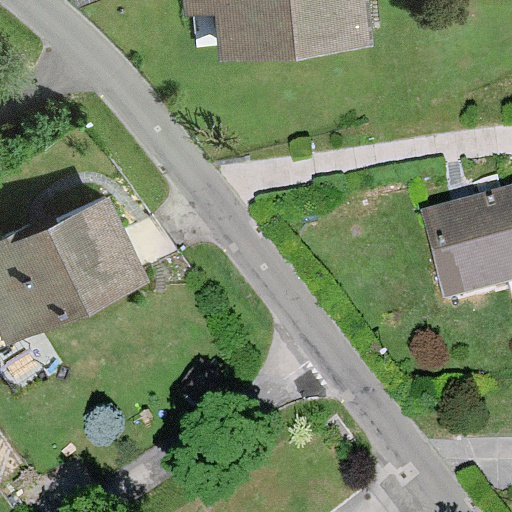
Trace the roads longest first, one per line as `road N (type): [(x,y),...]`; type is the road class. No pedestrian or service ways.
road 1 (residential): [(14,0),(58,39),(318,351)]
road 2 (residential): [(318,351),(76,511)]
road 3 (residential): [(318,351),(451,511)]
